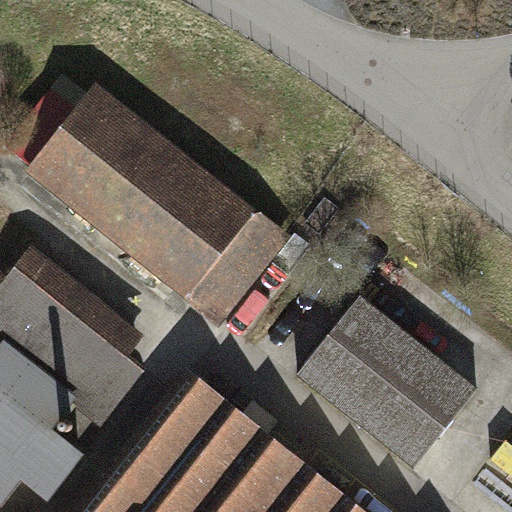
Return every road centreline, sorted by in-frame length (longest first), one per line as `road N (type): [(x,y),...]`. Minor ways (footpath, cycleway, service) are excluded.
road 1 (residential): [(254,0),(408,89)]
road 2 (residential): [(408,89),(511,175)]
